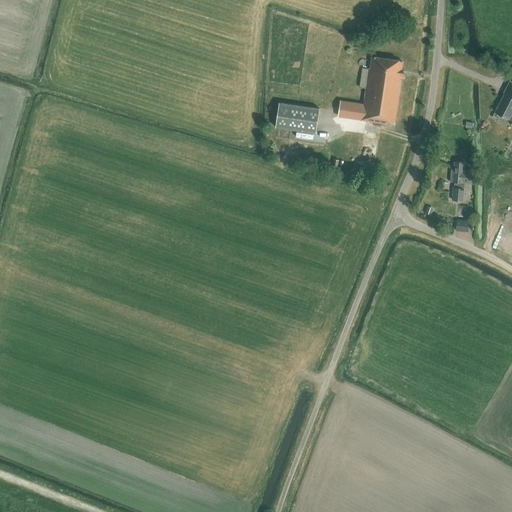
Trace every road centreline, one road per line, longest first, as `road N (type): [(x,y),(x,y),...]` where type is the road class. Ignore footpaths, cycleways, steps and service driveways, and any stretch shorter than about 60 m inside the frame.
road 1 (unclassified): [(277,511),(393,216)]
road 2 (unclassified): [(393,216),(425,135),(440,0)]
road 3 (unclassified): [(511,270),(393,216)]
